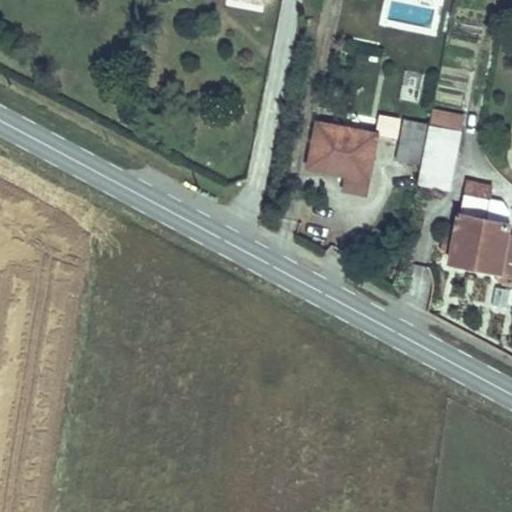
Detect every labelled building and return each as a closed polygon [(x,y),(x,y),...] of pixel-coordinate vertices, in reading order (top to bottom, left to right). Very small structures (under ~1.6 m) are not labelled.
[(398,98),(418,103),(426,73),(405,67),(398,98)] [(403,160),(428,165),(430,157),(437,123),(411,118),(403,160)] [(320,121),(310,164),(339,170),(341,162),(367,167),(374,132),(320,121)] [(430,157),(461,164),(467,130),(437,123),(430,157)] [(428,165),(425,185),(455,190),(461,164),(430,157),(428,165)] [(469,192),(459,263),(509,272),(511,253),(511,221),(494,217),(498,188),(489,186),(487,195),(469,192)]
